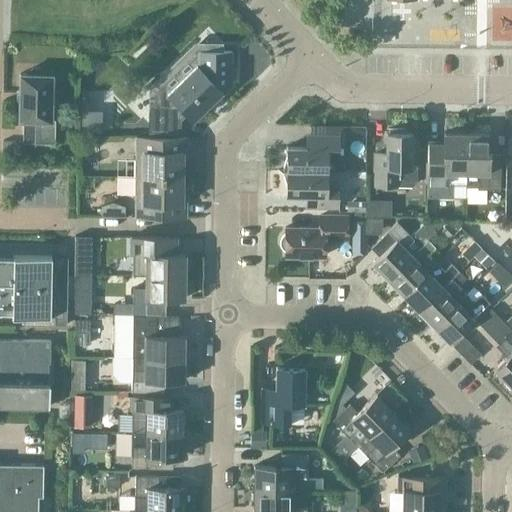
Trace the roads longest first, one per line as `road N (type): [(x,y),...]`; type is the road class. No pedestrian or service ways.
road 1 (residential): [(500,448),(376,329),(338,318),(227,314)]
road 2 (residential): [(312,58),(230,139),(227,314)]
road 3 (residential): [(511,90),(346,87),(312,58)]
road 4 (residential): [(227,314),(222,511)]
